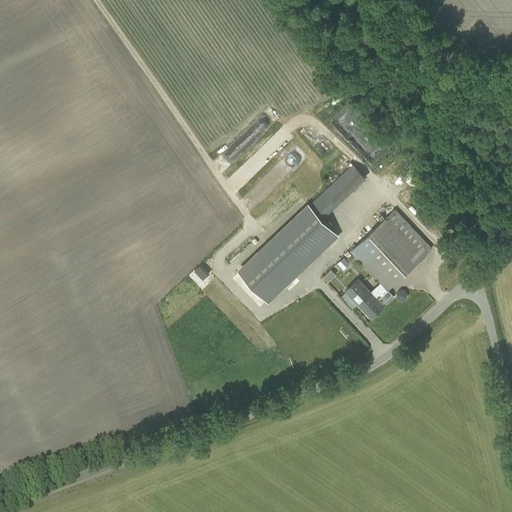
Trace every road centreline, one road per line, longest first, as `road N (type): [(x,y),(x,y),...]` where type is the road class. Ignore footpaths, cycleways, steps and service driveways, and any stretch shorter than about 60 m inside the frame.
road 1 (unclassified): [(0,507),(349,378),(393,350),(467,282)]
road 2 (unclassified): [(511,412),(482,301),(467,282)]
